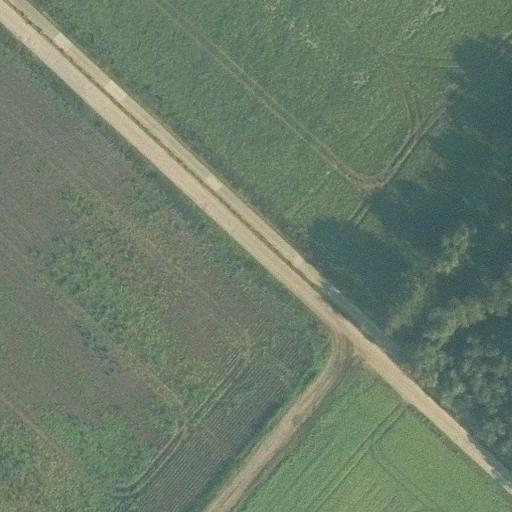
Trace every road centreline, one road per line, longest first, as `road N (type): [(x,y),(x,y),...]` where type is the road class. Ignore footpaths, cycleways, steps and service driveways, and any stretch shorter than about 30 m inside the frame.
road 1 (track): [(0,13),(511,484)]
road 2 (track): [(358,341),(214,511)]
road 3 (track): [(511,236),(446,279),(377,341)]
